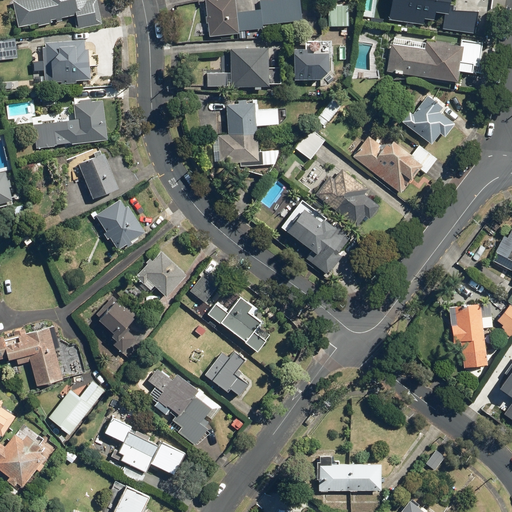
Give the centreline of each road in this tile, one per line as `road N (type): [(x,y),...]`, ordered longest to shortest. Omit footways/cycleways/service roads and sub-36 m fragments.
road 1 (residential): [(360,332),(203,214),(181,184),(161,150),(153,113),(142,0)]
road 2 (residential): [(360,332),(335,348),(217,511)]
road 3 (residential): [(503,175),(480,191),(381,322),(360,332)]
road 4 (residential): [(511,471),(393,377),(360,332)]
